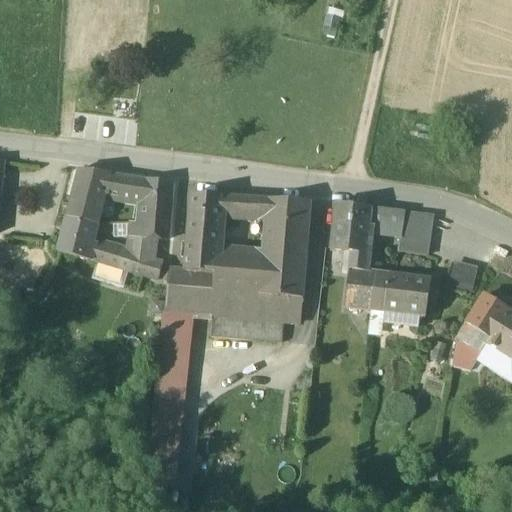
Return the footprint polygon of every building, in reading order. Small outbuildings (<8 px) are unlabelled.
[(325,8),(323,35),(340,36),(343,10),(325,8)] [(111,174),(81,169),(68,221),(97,227),(105,198),(111,174)] [(169,245),(171,226),(173,186),(147,181),(111,174),(105,198),(144,203),(142,224),(142,225),(131,225),(130,225),(126,255),(157,264),(158,244),(169,245)] [(223,199),(191,197),(187,275),(203,277),(216,278),(218,253),(222,215),(223,199)] [(268,202),(223,199),(222,215),(266,218),(268,202)] [(311,205),(268,202),(266,218),(263,257),(259,299),(304,303),(311,205)] [(374,210),(337,205),(331,253),(353,256),(367,258),(371,228),(374,210)] [(404,214),(374,210),(371,228),(402,233),(404,214)] [(431,218),(404,214),(402,233),(399,255),(426,259),(431,218)] [(97,227),(68,221),(59,254),(87,261),(92,245),(97,227)] [(126,255),(92,245),(87,261),(159,281),(164,266),(126,255)] [(263,257),(218,253),(216,278),(203,277),(201,293),(217,294),(259,299),(263,257)] [(367,258),(353,256),(351,272),(365,273),(367,258)] [(454,265),(448,289),(470,294),(476,270),(454,265)] [(365,273),(351,272),(346,309),(372,313),(377,275),(365,273)] [(187,275),(171,273),(160,359),(189,362),(195,314),(211,316),(215,316),(217,294),(201,293),(203,277),(187,275)] [(432,283),(377,275),(372,313),(385,315),(421,319),(427,320),(432,283)] [(259,299),(217,294),(215,316),(284,324),(302,326),(304,303),(259,299)] [(485,297),(457,340),(481,354),(487,345),(508,312),(508,311),(485,297)] [(511,313),(509,312),(508,311),(508,312),(487,345),(510,359),(511,356),(511,313)] [(421,319),(385,315),(384,324),(420,329),(421,319)] [(215,316),(211,316),(209,340),(281,347),(284,324),(215,316)] [(481,354),(457,340),(453,368),(471,372),(481,354)] [(189,362),(160,359),(144,488),(173,491),(189,362)]
